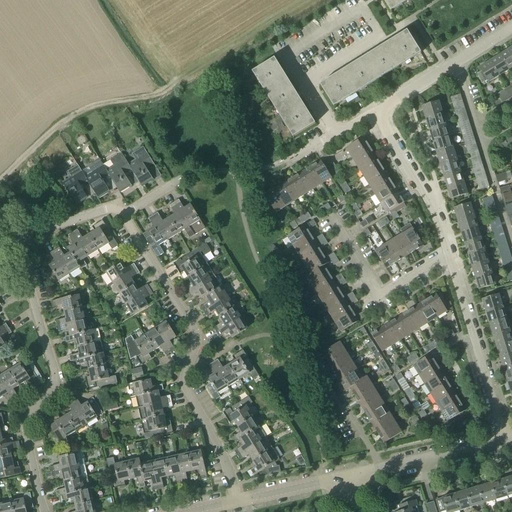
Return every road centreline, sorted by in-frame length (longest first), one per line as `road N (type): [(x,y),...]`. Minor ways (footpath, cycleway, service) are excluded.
road 1 (residential): [(122,215),(197,335),(185,388),(216,442),(236,502)]
road 2 (residential): [(43,511),(24,423),(56,379),(24,240)]
road 3 (track): [(171,86),(79,112),(0,182)]
road 4 (residential): [(507,442),(454,256)]
road 5 (residential): [(454,256),(378,295),(332,217)]
road 6 (residential): [(454,256),(436,208),(375,110)]
road 7 (residential): [(348,476),(507,442)]
road 8 (residential): [(375,110),(511,29)]
